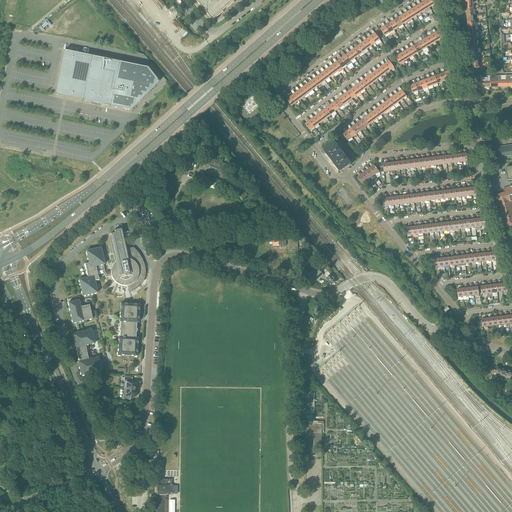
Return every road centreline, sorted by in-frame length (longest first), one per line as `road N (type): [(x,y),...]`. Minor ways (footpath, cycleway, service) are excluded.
road 1 (residential): [(134,448),(144,419),(154,278),(170,258),(316,294),(379,278),(427,327),(458,337)]
road 2 (primary): [(7,261),(66,222),(319,0)]
road 3 (primary): [(306,0),(59,213),(1,246)]
road 4 (residential): [(408,0),(278,95),(295,122)]
road 5 (residential): [(450,15),(295,122)]
road 6 (residential): [(458,60),(404,78),(312,145)]
road 7 (primary): [(100,469),(36,339)]
road 8 (unclassified): [(0,114),(16,37),(59,41)]
road 9 (residential): [(367,158),(369,146),(417,110),(464,97)]
